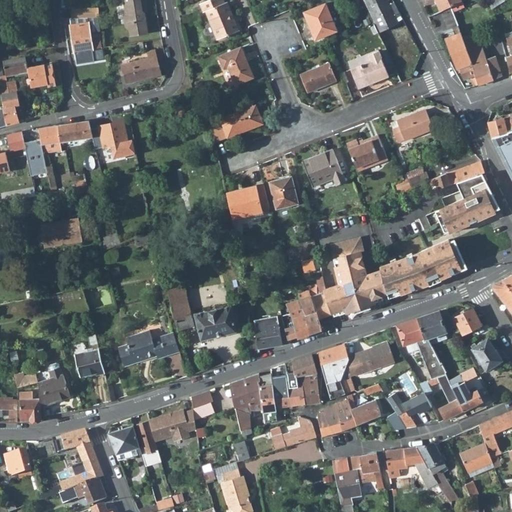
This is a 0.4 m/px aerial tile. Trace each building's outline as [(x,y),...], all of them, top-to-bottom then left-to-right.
[(148,33),(144,12),(144,7),(142,0),(123,0),(125,10),(128,12),(124,16),(126,26),(130,29),(131,35),(148,33)] [(204,12),(206,11),(218,39),(239,31),(227,2),(225,3),(223,0),(208,0),(200,3),(204,12)] [(364,0),(379,33),(399,23),(398,21),(387,0),(364,0)] [(387,0),(398,21),(402,19),(392,0),(387,0)] [(435,0),(440,11),(443,9),(450,6),(452,9),(453,12),(464,7),(461,1),(460,0),(435,0)] [(487,0),(492,9),(493,8),(504,1),(503,0),(487,0)] [(305,11),(310,24),(309,24),(315,40),(337,31),(326,3),(305,11)] [(99,8),(71,8),(71,18),(98,17),(99,17),(99,8)] [(71,25),(75,52),(92,49),(90,32),(100,31),(98,17),(71,18),(71,25)] [(365,27),(372,24),(369,17),(362,20),(365,27)] [(466,44),(459,29),(454,31),(455,35),(445,38),(453,60),(461,56),(458,49),(466,47),(466,44)] [(92,49),(102,47),(100,31),(90,32),(92,49)] [(476,75),(478,85),(502,76),(495,56),(486,59),(480,39),(466,44),(466,47),(472,64),(476,75)] [(128,51),(140,49),(139,42),(127,44),(128,51)] [(228,66),(235,85),(254,77),(241,47),(219,56),(223,68),(228,66)] [(461,56),(453,60),(457,70),(461,69),(460,68),(472,64),(466,47),(458,49),(461,56)] [(94,56),(92,49),(75,52),(76,59),(94,56)] [(149,57),(121,64),(126,84),(154,77),(153,73),(160,71),(155,49),(147,51),(149,57)] [(368,55),(371,61),(351,69),(358,88),(389,76),(379,50),(368,55)] [(28,72),(27,67),(25,56),(3,60),(6,76),(28,72)] [(48,84),(48,87),(56,85),(52,63),(44,64),(27,67),(28,72),(31,87),(40,86),(48,84)] [(308,92),(336,80),(329,63),(301,74),(308,92)] [(461,69),(465,79),(470,78),(476,75),(472,64),(460,68),(461,69)] [(470,78),(473,87),(478,85),(476,75),(470,78)] [(20,104),(15,80),(8,82),(0,83),(0,85),(4,107),(4,108),(7,125),(19,122),(15,105),(20,104)] [(238,112),(254,106),(253,103),(251,100),(236,107),(238,112)] [(228,137),(263,123),(256,105),(254,106),(238,112),(221,119),(219,115),(208,120),(214,141),(227,136),(228,137)] [(426,109),(397,121),(399,127),(393,129),(392,129),(398,143),(433,128),(426,109)] [(487,121),(491,136),(508,132),(508,131),(511,129),(511,127),(511,124),(509,116),(487,121)] [(123,120),(98,126),(99,127),(91,129),(93,136),(96,149),(112,145),(114,157),(135,153),(133,140),(128,141),(123,120)] [(399,127),(397,121),(397,120),(390,123),(393,129),(399,127)] [(58,125),(60,141),(93,136),(91,129),(89,121),(58,125)] [(46,153),(62,151),(60,142),(60,141),(58,125),(38,128),(41,139),(43,152),(46,151),(46,153)] [(508,132),(491,136),(497,147),(508,141),(511,149),(511,129),(508,131),(508,132)] [(25,142),(22,131),(6,134),(10,150),(26,147),(25,142)] [(357,139),(347,143),(356,167),(367,163),(369,166),(388,159),(378,135),(358,143),(357,139)] [(25,142),(26,147),(32,176),(47,173),(46,167),(43,153),(43,152),(41,139),(25,142)] [(511,149),(508,141),(497,147),(511,178),(511,149)] [(333,149),(303,161),(313,186),(334,178),(336,185),(346,181),(333,149)] [(0,171),(9,169),(5,153),(0,153),(0,171)] [(485,172),(480,161),(430,179),(434,190),(457,182),(482,173),(485,172)] [(51,193),(57,191),(52,166),(46,167),(47,173),(51,193)] [(413,170),(416,176),(423,173),(421,167),(413,170)] [(406,174),(408,179),(416,176),(413,170),(406,173),(406,174)] [(427,181),(423,173),(416,176),(408,179),(405,180),(393,185),(397,195),(427,181)] [(496,212),(492,203),(496,201),(482,173),(457,182),(464,198),(436,211),(440,220),(444,218),(450,232),(496,212)] [(292,176),(270,182),(277,208),(298,203),(292,176)] [(90,195),(87,185),(80,187),(77,188),(79,197),(90,195)] [(257,185),(227,192),(233,219),(263,212),(263,210),(270,209),(264,185),(257,186),(257,185)] [(34,187),(1,194),(3,202),(36,196),(34,187)] [(235,226),(272,217),(270,209),(263,210),(263,212),(233,219),(235,226)] [(42,243),(44,243),(45,247),(83,241),(79,218),(41,224),(42,233),(40,234),(39,235),(38,236),(38,237),(38,239),(38,240),(39,241),(40,242),(41,243),(42,243)] [(131,230),(117,235),(120,243),(134,237),(131,230)] [(493,258),(503,251),(504,251),(491,230),(479,236),(493,258)] [(151,232),(134,237),(137,246),(153,240),(151,232)] [(117,235),(117,233),(104,237),(105,241),(101,243),(102,249),(114,245),(120,243),(117,235)] [(463,243),(481,266),(493,258),(479,236),(478,234),(463,243)] [(360,237),(331,245),(340,284),(325,290),(326,291),(320,293),(311,296),(318,319),(346,309),(347,311),(375,302),(374,297),(388,293),(385,283),(381,271),(366,275),(361,251),(364,251),(360,237)] [(416,254),(380,266),(381,271),(385,283),(388,293),(399,288),(401,294),(429,284),(428,281),(439,276),(440,279),(466,267),(455,239),(450,241),(449,239),(416,254)] [(315,270),(313,259),(302,261),(305,272),(315,270)] [(119,266),(111,269),(113,276),(121,274),(119,266)] [(248,281),(272,274),(270,267),(263,269),(252,272),(246,273),(248,281)] [(101,285),(110,283),(108,273),(99,275),(101,285)] [(511,274),(503,279),(511,289),(511,274)] [(316,277),(320,293),(326,291),(325,290),(322,276),(316,277)] [(428,281),(429,284),(440,279),(439,276),(428,281)] [(511,289),(503,279),(494,284),(493,288),(511,311),(511,289)] [(185,285),(168,288),(170,298),(174,318),(178,331),(194,327),(195,327),(192,314),(191,315),(185,285)] [(213,286),(213,299),(221,299),(220,285),(213,286)] [(388,293),(389,298),(401,294),(399,288),(388,293)] [(301,292),(300,289),(297,290),(299,299),(306,314),(305,314),(309,334),(321,330),(318,319),(311,296),(309,290),(301,292)] [(289,338),(298,336),(298,338),(309,334),(305,314),(306,314),(299,299),(286,304),(291,314),(282,316),(284,325),(289,342),(290,341),(289,338)] [(232,305),(194,313),(201,340),(237,331),(232,305)] [(481,325),(473,308),(454,318),(463,334),(481,325)] [(442,318),(439,310),(427,314),(427,315),(418,318),(426,339),(428,338),(446,331),(442,318)] [(282,316),(281,315),(278,316),(279,324),(283,344),(289,342),(284,325),(282,316)] [(442,318),(446,331),(456,327),(452,319),(450,315),(442,318)] [(254,320),(256,328),(279,324),(278,316),(254,320)] [(428,338),(426,339),(418,318),(396,325),(404,345),(417,341),(430,379),(446,374),(445,373),(431,345),(428,338)] [(460,335),(463,334),(454,318),(452,319),(456,327),(460,335)] [(279,324),(256,328),(257,336),(259,348),(283,344),(279,324)] [(158,358),(180,351),(173,332),(172,332),(152,339),(149,330),(126,338),(128,344),(118,347),(124,366),(157,356),(158,358)] [(443,340),(446,338),(446,331),(428,338),(431,345),(443,340)] [(91,344),(98,342),(95,333),(89,334),(91,344)] [(260,352),(259,348),(257,336),(246,338),(250,355),(260,352)] [(502,360),(488,338),(472,349),(486,371),(502,360)] [(356,375),(395,361),(388,340),(372,345),(373,347),(348,355),(349,359),(342,379),(341,379),(356,374),(356,375)] [(449,352),(443,340),(431,345),(445,373),(455,368),(470,361),(462,345),(449,352)] [(345,343),(318,352),(326,383),(331,399),(346,393),(341,379),(342,379),(349,359),(348,355),(345,343)] [(97,374),(105,372),(99,348),(75,354),(80,376),(96,373),(97,374)] [(11,360),(9,352),(0,353),(0,365),(12,363),(11,360)] [(317,371),(312,354),(293,361),(294,368),(287,369),(287,374),(288,378),(303,376),(317,373),(317,371)] [(39,382),(39,399),(40,407),(58,401),(58,400),(70,396),(63,374),(62,374),(59,364),(56,363),(50,365),(49,367),(52,377),(39,382)] [(464,381),(465,381),(477,375),(473,367),(460,374),(461,374),(464,381)] [(449,380),(459,375),(455,368),(445,373),(446,374),(449,380)] [(24,372),(14,375),(18,387),(39,382),(36,373),(25,376),(24,372)] [(259,376),(259,373),(231,383),(236,409),(251,413),(251,409),(263,408),(259,376)] [(263,411),(276,410),(276,407),(272,377),(272,373),(259,376),(263,408),(263,411)] [(305,403),(320,402),(317,373),(303,376),(305,403)] [(290,405),(288,378),(287,374),(272,377),(276,407),(290,405)] [(444,420),(464,410),(449,380),(446,374),(430,379),(420,383),(426,395),(434,391),(432,385),(433,384),(439,382),(450,403),(439,409),(444,420)] [(459,375),(449,380),(464,410),(482,401),(477,390),(470,393),(469,391),(465,393),(460,383),(464,381),(461,374),(459,375)] [(288,378),(290,405),(305,403),(303,376),(288,378)] [(469,391),(464,381),(460,383),(465,393),(469,391)] [(380,389),(381,391),(383,391),(378,383),(365,388),(368,395),(379,391),(378,389),(380,389)] [(392,388),(385,393),(398,415),(406,428),(417,426),(392,388)] [(211,402),(213,401),(210,390),(192,396),(193,408),(211,402)] [(22,392),(22,396),(20,396),(21,417),(30,417),(31,421),(41,420),(41,416),(40,407),(39,399),(33,399),(33,391),(22,392)] [(347,396),(348,399),(357,425),(381,415),(375,399),(356,407),(352,394),(347,396)] [(9,421),(18,421),(18,400),(12,400),(12,397),(0,396),(0,416),(1,416),(1,409),(9,409),(9,421)] [(348,399),(335,404),(343,430),(357,425),(348,399)] [(211,402),(193,408),(194,410),(195,419),(214,412),(211,402)] [(322,436),(343,430),(335,404),(319,410),(317,413),(322,436)] [(168,414),(149,420),(155,441),(173,435),(175,441),(190,437),(188,431),(196,428),(195,419),(194,410),(184,412),(184,409),(173,413),(172,415),(169,416),(168,414)] [(243,437),(252,433),(251,427),(250,417),(251,417),(251,413),(236,409),(243,437)] [(511,410),(479,425),(485,442),(491,457),(497,455),(501,453),(493,434),(511,425),(511,410)] [(401,429),(406,428),(398,415),(392,419),(398,429),(401,429)] [(275,450),(316,436),(312,423),(310,420),(303,417),(298,416),(300,427),(289,431),(289,432),(282,434),(271,437),(275,450)] [(148,421),(138,424),(146,453),(142,454),(145,466),(161,461),(160,458),(157,450),(156,450),(148,421)] [(136,448),(140,447),(133,425),(108,433),(116,454),(124,452),(125,458),(138,454),(136,448)] [(206,435),(205,428),(196,429),(197,436),(206,435)] [(62,487),(63,491),(98,478),(103,475),(85,429),(54,437),(58,452),(68,449),(72,461),(82,458),(87,472),(60,483),(62,487)] [(244,441),(234,444),(240,461),(249,457),(244,441)] [(492,461),(491,457),(485,442),(460,453),(468,472),(492,461)] [(443,473),(440,469),(446,465),(443,459),(445,458),(441,450),(439,451),(435,443),(417,446),(439,483),(442,489),(451,501),(456,500),(455,511),(461,511),(462,498),(458,498),(443,473)] [(387,470),(389,478),(398,476),(400,474),(399,469),(408,467),(407,464),(415,463),(428,488),(439,483),(417,446),(383,451),(386,470),(387,470)] [(5,456),(10,475),(18,473),(31,470),(26,450),(5,456)] [(332,460),(341,506),(352,504),(353,504),(352,497),(362,495),(360,482),(376,479),(378,489),(384,487),(377,452),(332,460)] [(497,455),(491,457),(492,461),(494,466),(495,467),(501,465),(497,455)] [(470,477),(494,466),(492,461),(468,472),(470,477)] [(251,511),(252,511),(250,502),(248,501),(247,496),(249,495),(243,475),(241,476),(239,469),(222,474),(224,481),(222,482),(229,508),(232,507),(233,511),(251,511)] [(18,473),(20,478),(33,475),(31,470),(18,473)] [(85,496),(89,505),(106,498),(98,478),(63,491),(59,493),(63,504),(78,498),(78,499),(85,496)] [(479,494),(472,481),(465,484),(470,496),(470,495),(478,494),(479,494)] [(41,495),(42,500),(63,491),(62,487),(41,495)] [(339,500),(337,492),(326,494),(327,502),(339,500)] [(479,511),(479,510),(478,494),(470,495),(471,507),(471,511),(479,511)] [(159,510),(174,505),(173,502),(172,498),(156,502),(157,504),(159,510)]
